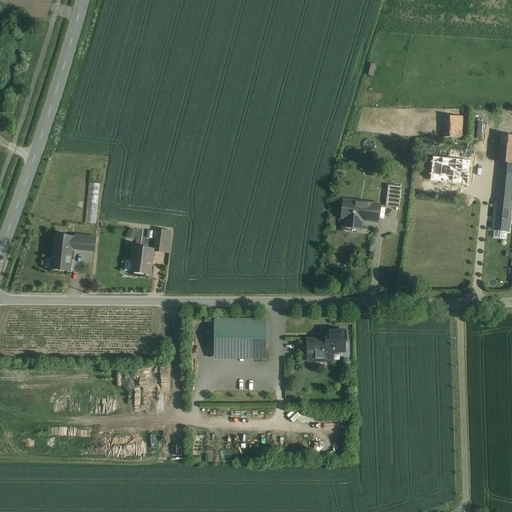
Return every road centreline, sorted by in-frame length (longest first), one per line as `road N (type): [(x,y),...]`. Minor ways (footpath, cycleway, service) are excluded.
road 1 (unclassified): [(511,299),(0,298)]
road 2 (secondary): [(0,256),(82,0)]
